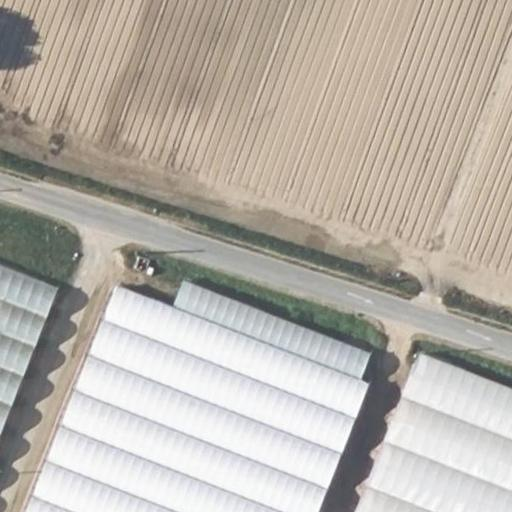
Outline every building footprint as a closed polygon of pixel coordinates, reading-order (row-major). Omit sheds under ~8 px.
[(0,437),(59,289),(0,266),(0,437)] [(368,359),(136,268),(119,312),(351,404),(368,359)] [(340,462),(357,418),(105,320),(88,364),(340,462)] [(511,511),(511,390),(420,355),(356,511),(511,511)] [(304,511),(319,511),(335,473),(84,374),(66,419),(304,511)] [(273,511),(62,429),(45,473),(144,511),(273,511)] [(111,511),(40,485),(29,511),(111,511)]
